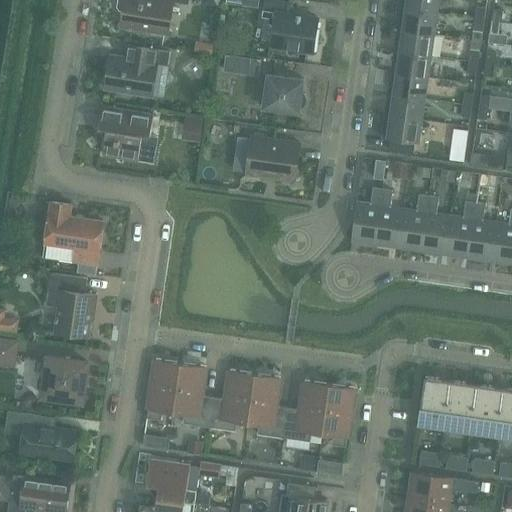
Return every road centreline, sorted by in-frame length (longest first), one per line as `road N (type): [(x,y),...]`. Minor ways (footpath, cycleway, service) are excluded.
road 1 (residential): [(133,331),(153,196),(43,181),(73,0)]
road 2 (residential): [(296,244),(336,209),(367,0)]
road 3 (residential): [(362,362),(133,331)]
road 4 (residential): [(107,511),(133,331)]
road 5 (residential): [(345,278),(397,266),(511,282)]
road 6 (residential): [(384,365),(365,511)]
road 7 (residential): [(384,365),(407,353),(511,369)]
